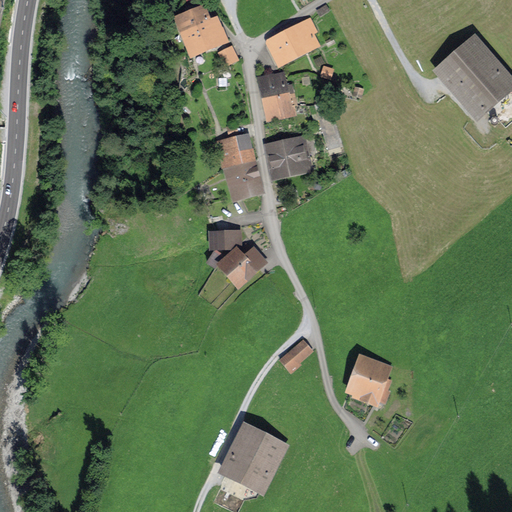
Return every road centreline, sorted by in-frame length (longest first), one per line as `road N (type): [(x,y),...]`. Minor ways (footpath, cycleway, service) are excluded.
road 1 (residential): [(315,325),(277,237),(248,68),(256,44),(326,0)]
road 2 (primary): [(27,0),(0,243)]
road 3 (track): [(274,360),(235,422),(195,511)]
road 4 (unclassified): [(371,443),(331,399),(315,325)]
